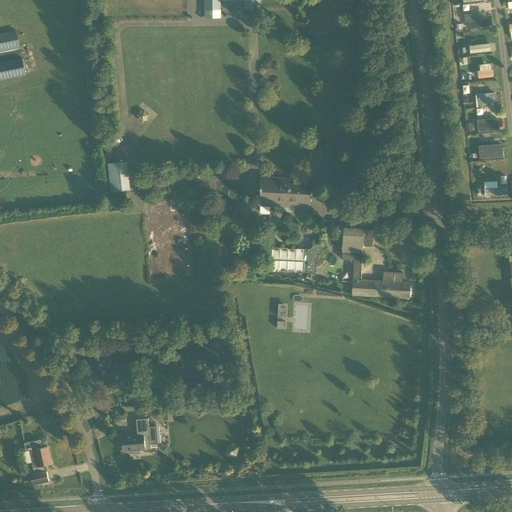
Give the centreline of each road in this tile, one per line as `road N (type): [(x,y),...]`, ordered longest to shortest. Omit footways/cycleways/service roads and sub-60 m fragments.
road 1 (unclassified): [(439,494),(441,243),(413,0)]
road 2 (secondary): [(101,510),(439,494)]
road 3 (unclassified): [(101,510),(66,400),(32,342),(0,313)]
